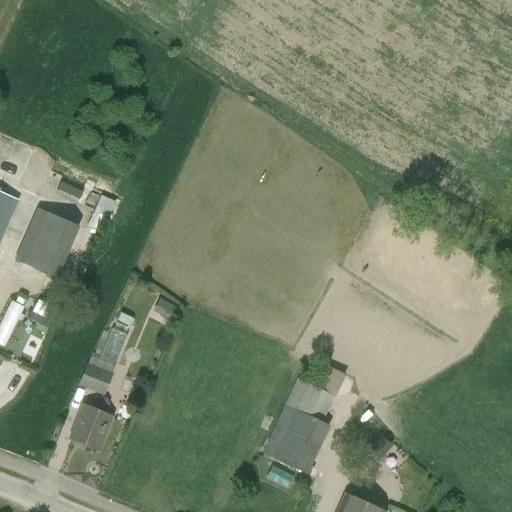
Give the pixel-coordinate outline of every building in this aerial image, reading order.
[(0,191),(0,242),(19,199),(0,191)] [(101,195),(94,212),(106,217),(108,218),(116,202),(101,195)] [(56,279),(80,227),(36,208),(13,260),(56,279)] [(97,230),(101,222),(91,217),(87,226),(97,230)] [(152,311),(168,320),(175,307),(159,298),(152,311)] [(8,299),(0,317),(0,344),(2,345),(21,305),(8,299)] [(38,324),(47,328),(50,322),(42,318),(38,324)] [(116,362),(127,334),(112,329),(101,356),(116,362)] [(78,386),(104,396),(112,375),(111,374),(116,362),(92,353),(87,364),(78,386)] [(345,375),(322,364),(312,385),(296,377),(262,453),(306,475),(330,426),(322,422),(345,375)] [(98,450),(111,417),(83,405),(70,439),(98,450)] [(287,488),(293,477),(272,466),(266,476),(287,488)] [(384,511),(344,494),(336,511),(384,511)]
